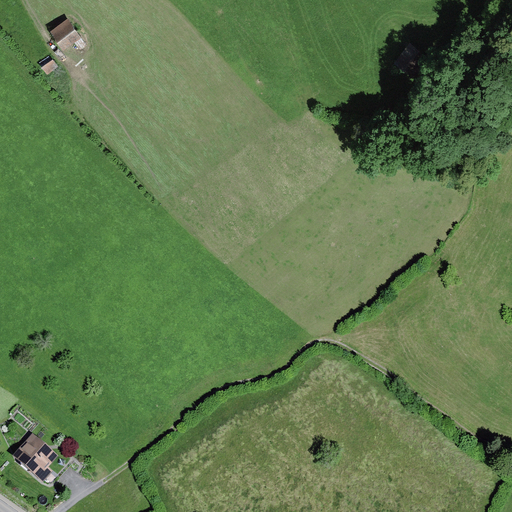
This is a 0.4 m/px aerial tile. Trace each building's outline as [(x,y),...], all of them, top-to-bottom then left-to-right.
[(68,16),(50,28),(63,47),(74,40),(81,36),(68,16)] [(81,36),(74,40),(80,49),(87,45),(81,36)] [(412,44),(392,65),(408,79),(427,58),(412,44)] [(53,58),(42,65),(47,74),(58,66),(53,58)] [(33,434),(13,456),(42,482),(52,471),(49,467),(59,456),(33,434)]
